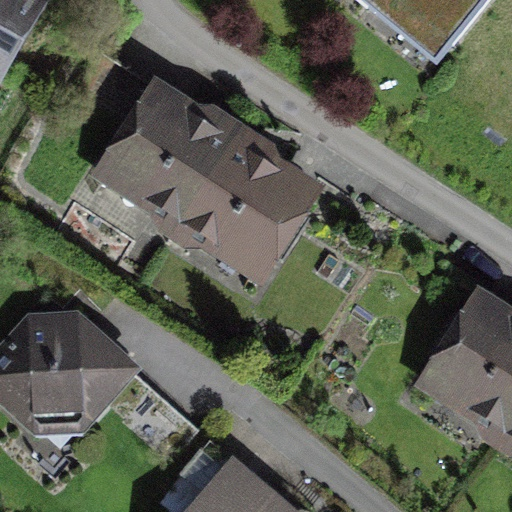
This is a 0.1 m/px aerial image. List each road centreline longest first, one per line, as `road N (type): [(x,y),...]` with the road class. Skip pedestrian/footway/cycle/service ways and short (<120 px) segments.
road 1 (residential): [(511,244),(206,47),(160,0)]
road 2 (track): [(101,0),(0,148)]
